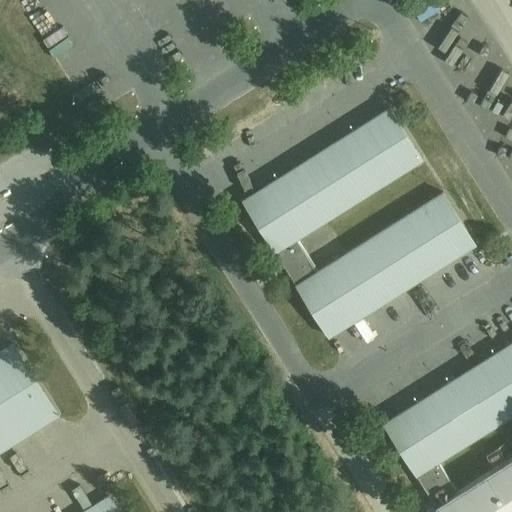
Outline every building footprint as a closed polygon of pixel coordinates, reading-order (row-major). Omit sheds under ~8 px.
[(389,107),(388,107),(242,199),(329,336),(475,243),(443,191),(316,271),(296,239),(422,159),(389,107)] [(511,341),(384,422),(383,423),(416,475),(438,461),(511,414),(511,341)] [(0,450),(58,415),(13,343),(0,351),(0,450)] [(438,461),(416,475),(439,511),(511,511),(511,456),(457,491),(438,461)] [(118,511),(109,496),(83,511),(118,511)]
